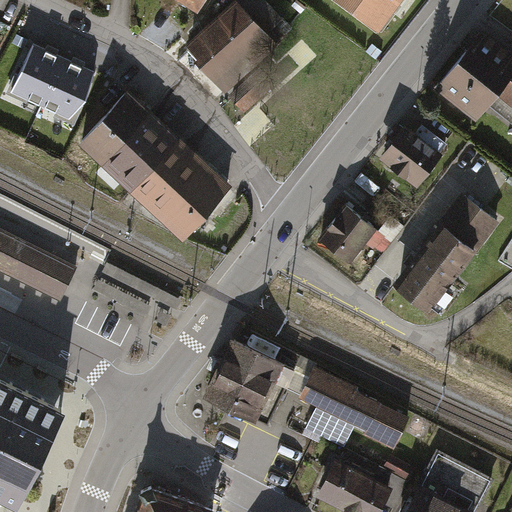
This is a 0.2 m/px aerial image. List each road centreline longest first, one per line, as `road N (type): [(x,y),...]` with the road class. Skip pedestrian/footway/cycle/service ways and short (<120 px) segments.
road 1 (residential): [(36,0),(147,57),(231,142),(290,218)]
road 2 (tertiary): [(290,218),(467,0)]
road 3 (residential): [(274,239),(361,306),(413,334),(444,333),(511,290)]
road 4 (tertiary): [(138,411),(274,239)]
road 5 (residential): [(138,411),(198,464),(287,511)]
road 6 (residential): [(0,318),(88,366),(138,411)]
